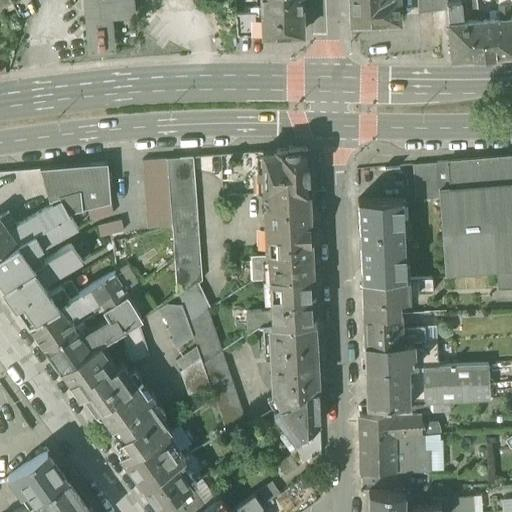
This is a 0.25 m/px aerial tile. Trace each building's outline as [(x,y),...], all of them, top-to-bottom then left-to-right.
[(0,0),(0,10),(13,3),(11,0),(0,0)] [(134,15),(132,0),(85,0),(87,23),(111,21),(111,17),(134,15)] [(303,15),(302,0),(261,0),(262,17),(303,15)] [(350,0),(352,24),(398,23),(397,0),(350,0)] [(418,0),(419,11),(433,9),(432,0),(418,0)] [(432,0),(433,9),(441,9),(440,0),(432,0)] [(451,60),(495,56),(492,18),(464,19),(462,0),(446,0),(447,8),(451,60)] [(500,17),(492,18),(495,56),(511,54),(511,16),(511,17),(510,2),(499,3),(500,17)] [(236,13),(238,35),(263,34),(262,17),(255,12),(236,13)] [(262,17),(263,34),(282,34),(282,33),(304,32),(303,15),(262,17)] [(111,21),(87,23),(86,23),(88,54),(115,52),(112,21),(111,21)] [(266,220),(267,226),(310,223),(307,147),(277,150),(276,150),(277,152),(264,152),(266,209),(270,209),(271,220),(266,220)] [(172,227),(177,294),(198,282),(198,283),(202,280),(193,156),(167,158),(172,227)] [(511,157),(448,162),(450,189),(439,190),(446,274),(496,270),(511,269),(511,157)] [(166,159),(142,160),(147,228),(171,226),(166,159)] [(448,162),(437,163),(439,190),(450,189),(448,162)] [(61,200),(69,213),(74,210),(88,207),(110,201),(107,163),(79,165),(40,168),(49,202),(51,201),(53,204),(61,200)] [(413,165),(416,200),(439,199),(436,163),(413,165)] [(359,200),(362,279),(405,278),(402,199),(359,200)] [(0,252),(18,242),(69,213),(61,200),(53,204),(17,225),(9,211),(0,216),(0,252)] [(111,202),(88,207),(90,219),(114,214),(111,202)] [(0,252),(0,282),(2,286),(33,267),(70,245),(72,244),(66,233),(79,225),(69,213),(18,242),(0,252)] [(121,220),(98,225),(101,237),(124,231),(121,220)] [(267,226),(267,242),(311,240),(310,223),(267,226)] [(267,242),(268,254),(269,278),(270,278),(312,275),(312,268),(311,240),(267,242)] [(70,245),(33,267),(43,282),(80,259),(70,245)] [(257,278),(269,278),(268,254),(251,255),(252,278),(257,278)] [(114,272),(127,293),(140,283),(128,263),(114,272)] [(2,286),(28,323),(59,304),(51,293),(43,282),(33,267),(2,286)] [(511,269),(496,270),(498,290),(511,289),(511,269)] [(98,299),(104,308),(127,293),(114,272),(97,282),(90,286),(98,299)] [(270,278),(270,289),(313,287),(312,275),(270,278)] [(362,280),(363,314),(399,312),(399,300),(409,300),(409,292),(432,291),(431,277),(362,280)] [(179,294),(189,322),(208,310),(211,308),(198,283),(179,294)] [(71,297),(59,304),(28,323),(44,345),(75,326),(66,313),(69,310),(71,313),(73,314),(98,299),(90,286),(71,297)] [(59,304),(71,297),(63,286),(51,293),(59,304)] [(315,323),(313,287),(270,289),(271,309),(247,311),(248,327),(259,326),(269,326),(301,324),(315,323)] [(142,317),(127,293),(104,308),(109,318),(118,331),(121,329),(138,319),(142,317)] [(179,342),(192,333),(192,330),(189,322),(179,294),(161,305),(171,321),(169,322),(175,331),(172,332),(179,342)] [(210,318),(208,310),(189,322),(192,330),(210,318)] [(402,312),(399,312),(363,314),(364,343),(413,341),(426,341),(425,325),(402,326),(402,312)] [(83,338),(75,326),(44,345),(59,367),(60,368),(87,350),(101,342),(118,331),(109,318),(86,332),(86,333),(87,335),(83,338)] [(192,333),(197,345),(201,357),(203,363),(211,386),(215,397),(226,429),(247,421),(222,350),(210,318),(192,330),(192,333)] [(121,329),(130,360),(149,355),(138,319),(121,329)] [(272,392),(275,396),(317,370),(315,323),(301,324),(269,326),(272,392)] [(437,324),(425,325),(426,341),(438,340),(437,324)] [(426,341),(413,341),(414,366),(439,365),(438,340),(426,341)] [(408,366),(414,366),(413,341),(364,343),(366,368),(408,366)] [(102,404),(103,405),(138,382),(143,378),(134,366),(129,369),(123,360),(116,364),(101,342),(87,350),(60,368),(71,384),(77,387),(81,384),(86,385),(93,395),(90,397),(92,400),(102,404)] [(183,370),(201,357),(197,345),(176,360),(183,370)] [(180,372),(188,394),(211,386),(203,363),(201,357),(183,370),(180,372)] [(410,403),(412,403),(430,402),(450,401),(491,398),(489,363),(488,363),(439,365),(414,366),(408,366),(410,403)] [(410,403),(408,366),(366,368),(367,406),(410,403)] [(275,396),(281,406),(318,383),(317,370),(275,396)] [(138,382),(103,405),(98,410),(108,423),(113,419),(147,395),(138,382)] [(320,424),(318,383),(281,406),(273,411),(296,442),(320,424)] [(84,402),(87,399),(90,397),(93,395),(86,385),(81,384),(77,387),(71,384),(84,402)] [(124,459),(125,460),(162,435),(161,434),(167,431),(168,430),(171,428),(147,395),(113,419),(117,425),(114,431),(121,441),(115,445),(124,459)] [(92,400),(90,397),(87,399),(95,411),(98,410),(103,405),(102,404),(92,400)] [(430,402),(430,413),(451,412),(450,401),(430,402)] [(430,413),(430,402),(412,403),(413,413),(422,413),(430,413)] [(360,437),(396,435),(396,413),(359,414),(360,437)] [(413,413),(396,413),(396,435),(422,433),(422,421),(422,413),(413,413)] [(422,433),(440,433),(441,432),(441,426),(438,420),(422,421),(422,433)] [(247,421),(226,429),(229,438),(248,426),(247,421)] [(161,434),(162,435),(173,452),(178,448),(179,449),(191,442),(179,422),(171,428),(168,430),(167,431),(161,434)] [(296,442),(303,462),(321,451),(320,424),(296,442)] [(422,433),(396,435),(397,472),(428,471),(428,451),(422,451),(422,433)] [(440,433),(422,433),(422,451),(428,451),(428,471),(444,470),(443,439),(440,439),(440,433)] [(184,457),(179,449),(178,448),(173,452),(162,435),(125,460),(142,485),(177,463),(182,459),(185,458),(184,457)] [(361,472),(397,472),(396,435),(360,437),(361,472)] [(26,489),(35,502),(68,479),(57,463),(48,450),(9,476),(18,490),(24,491),(26,489)] [(182,459),(177,463),(186,477),(191,474),(182,459)] [(142,485),(158,507),(197,481),(198,480),(193,473),(191,474),(186,477),(177,463),(142,485)] [(202,477),(198,480),(197,481),(201,487),(196,491),(207,507),(216,500),(218,499),(202,477)] [(91,511),(69,479),(22,511),(21,510),(16,511),(91,511)] [(158,507),(161,511),(199,511),(207,507),(196,491),(201,487),(197,481),(158,507)] [(254,493),(262,505),(281,492),(273,481),(254,493)] [(253,511),(254,511),(253,511),(262,505),(254,493),(228,511),(224,511),(216,500),(207,507),(199,511),(253,511)] [(441,511),(440,503),(439,503),(412,505),(411,505),(410,507),(410,508),(405,508),(405,495),(369,493),(368,511),(441,511)] [(439,498),(439,503),(440,503),(441,511),(474,511),(473,495),(439,498)] [(482,511),(481,495),(473,495),(474,511),(482,511)] [(511,510),(511,497),(502,499),(503,511),(511,510)]
